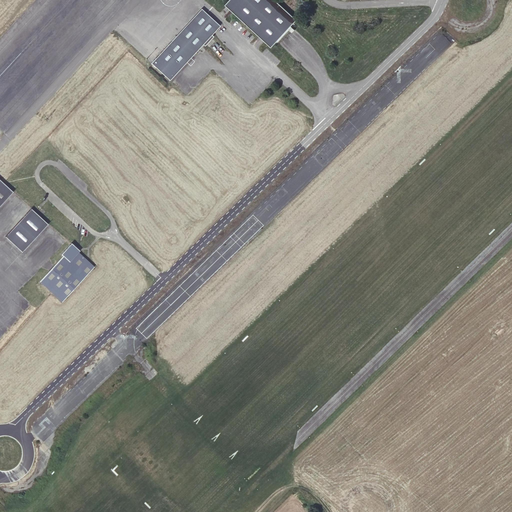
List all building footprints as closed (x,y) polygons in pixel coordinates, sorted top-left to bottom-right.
[(297,20),(274,0),(230,0),(225,5),(238,17),(271,48),(297,20)] [(201,9),(178,34),(183,39),(206,14),(201,9)] [(186,41),(196,52),(220,26),(206,14),(183,39),(186,41)] [(170,80),(196,52),(186,41),(183,39),(182,40),(177,36),(151,63),(170,80)] [(0,179),(0,205),(13,192),(0,179)] [(14,227),(6,237),(22,252),(48,224),(31,209),(14,227)] [(49,271),(40,281),(62,302),(94,267),(78,252),(80,251),(71,243),(62,254),(63,256),(54,266),(49,271)]
